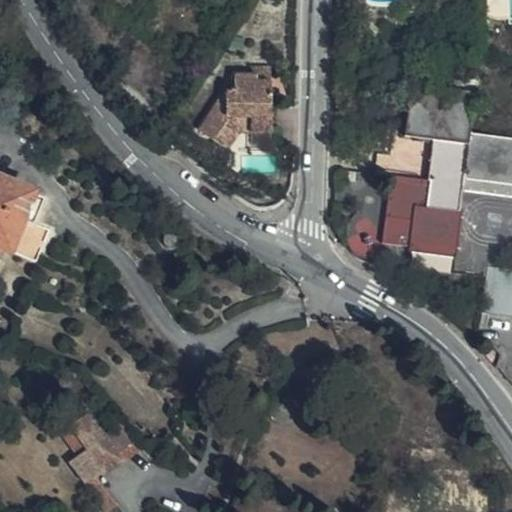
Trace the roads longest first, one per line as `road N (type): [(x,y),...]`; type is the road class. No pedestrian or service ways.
road 1 (tertiary): [(306,270),(165,184),(69,79),(19,0)]
road 2 (residential): [(306,270),(313,0)]
road 3 (tertiary): [(511,433),(441,343),(306,270)]
